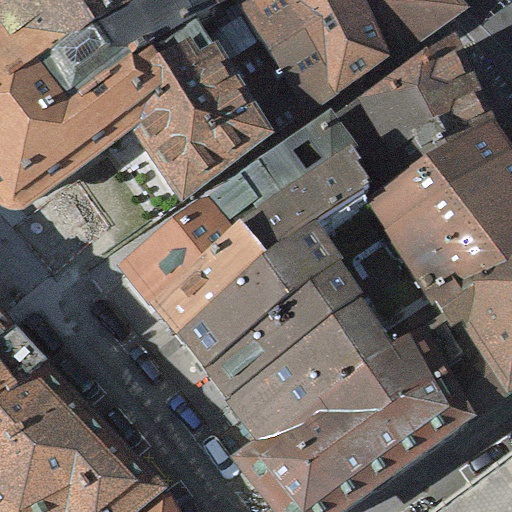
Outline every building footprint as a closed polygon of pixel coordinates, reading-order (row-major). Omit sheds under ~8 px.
[(0,0),(0,9),(8,21),(46,0),(0,0)] [(46,0),(8,21),(0,26),(0,191),(4,197),(25,201),(131,116),(213,53),(193,21),(213,8),(208,0),(46,0)] [(232,0),(254,42),(298,109),(336,84),(288,0),(232,0)] [(288,0),(336,84),(382,56),(356,0),(288,0)] [(356,0),(382,56),(448,9),(439,0),(356,0)] [(221,64),(265,135),(298,109),(254,42),(221,64)] [(213,53),(131,116),(183,195),(265,135),(221,64),(213,53)] [(381,222),(506,136),(459,62),(325,138),(360,189),(381,222)] [(381,222),(328,264),(382,356),(412,335),(467,415),(511,381),(511,142),(506,136),(381,222)] [(325,138),(131,281),(169,325),(360,189),(325,138)] [(360,189),(169,325),(201,363),(328,264),(381,222),(360,189)] [(328,264),(201,363),(265,446),(382,356),(328,264)] [(0,344),(14,334),(0,316),(0,344)] [(0,402),(44,368),(14,334),(0,344),(0,402)] [(279,511),(334,511),(467,415),(412,335),(382,356),(265,446),(244,462),(279,511)] [(133,511),(159,492),(44,368),(0,402),(0,511),(56,511),(66,507),(69,511),(133,511)] [(511,511),(511,455),(433,511),(511,511)] [(167,511),(159,492),(133,511),(167,511)]
